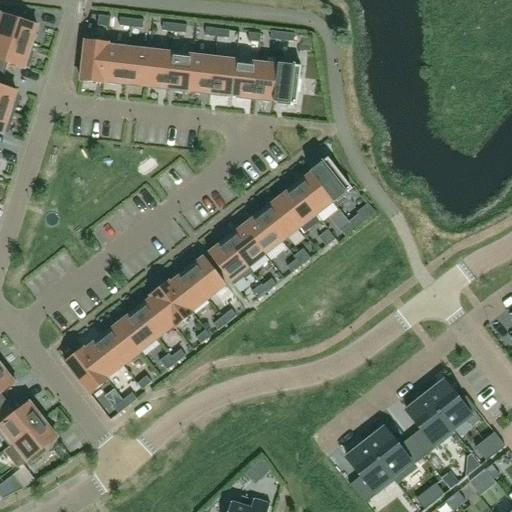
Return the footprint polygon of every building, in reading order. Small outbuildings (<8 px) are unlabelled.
[(0,37),(31,47),(38,26),(18,20),(19,16),(5,12),(4,15),(0,14),(0,37)] [(111,17),(99,16),(98,25),(110,27),(111,17)] [(120,26),(131,27),(132,19),(120,18),(120,26)] [(132,19),(131,27),(143,29),(144,21),(132,19)] [(174,33),(175,25),(163,24),(162,31),(174,33)] [(175,25),(174,33),(186,34),(187,26),(175,25)] [(217,38),(218,30),(206,28),(205,36),(217,38)] [(217,38),(229,39),(230,31),(218,30),(217,38)] [(282,41),(283,33),(271,32),(270,40),(282,41)] [(248,41),(260,43),(261,35),(249,33),(248,41)] [(282,41),(293,43),(294,35),(283,33),(282,41)] [(0,74),(4,75),(8,63),(24,69),(25,66),(29,67),(32,57),(28,56),(31,47),(0,37),(0,74)] [(107,44),(85,42),(81,81),(103,83),(107,44)] [(103,83),(104,83),(104,81),(125,84),(129,49),(108,46),(108,44),(107,44),(103,83)] [(125,84),(146,86),(150,51),(151,46),(129,44),(129,49),(125,84)] [(172,54),(150,51),(146,86),(167,89),(172,54)] [(189,91),(210,94),(214,59),(215,54),(206,53),(206,58),(193,56),(189,91)] [(193,56),(172,54),(167,89),(189,91),(193,56)] [(236,61),(214,59),(210,94),(232,96),(236,61)] [(257,64),(236,61),(232,96),(253,99),(257,64)] [(279,64),(278,64),(278,66),(257,64),(253,99),(274,101),(274,103),(275,103),(279,64)] [(275,103),(297,106),(301,67),(279,64),(275,103)] [(0,109),(10,113),(13,105),(16,106),(19,96),(16,95),(17,92),(0,86),(0,74),(0,109)] [(0,133),(3,134),(4,132),(7,133),(10,122),(8,121),(10,113),(0,109),(0,133)] [(352,189),(328,158),(310,172),(335,203),(334,204),(337,208),(344,202),(341,198),(352,189)] [(295,187),(316,215),(333,202),(334,204),(335,203),(310,172),(310,173),(311,174),(295,187)] [(299,228),(316,215),(295,187),(278,200),(299,228)] [(278,200),(260,214),(282,241),(299,228),(278,200)] [(282,241),(260,214),(244,227),(265,255),(282,241)] [(364,222),(360,216),(350,223),(355,230),(364,222)] [(355,230),(350,223),(341,231),(346,237),(355,230)] [(244,227),(227,240),(226,240),(248,268),(265,255),(244,227)] [(326,247),(327,246),(335,239),(328,230),(319,237),(326,247)] [(253,274),(248,268),(226,240),(209,254),(233,286),(244,278),(245,279),(253,274)] [(297,260),(301,266),(311,259),(303,249),(294,256),(297,260)] [(208,299),(226,285),(204,257),(187,271),(208,299)] [(301,266),(297,260),(287,267),(292,273),(301,266)] [(192,312),(208,299),(187,271),(170,284),(169,283),(168,283),(192,314),(193,313),(192,312)] [(272,279),(262,286),(267,293),(277,285),(275,283),(272,279)] [(175,327),(192,314),(168,283),(151,296),(175,327)] [(261,285),(252,292),(258,300),(267,293),(262,286),(261,285)] [(175,327),(151,296),(151,297),(152,298),(136,311),(157,339),(174,326),(175,327)] [(227,323),(237,316),(232,310),(223,317),(227,323)] [(140,352),(157,339),(136,311),(118,324),(140,352)] [(218,331),(227,323),(223,317),(213,324),(218,331)] [(123,365),(140,352),(118,324),(101,338),(123,365)] [(201,344),(210,337),(205,331),(196,338),(201,344)] [(107,378),(123,365),(101,338),(85,351),(84,349),(83,349),(107,380),(108,380),(107,378)] [(90,394),(107,380),(83,349),(66,363),(90,394)] [(181,350),(171,357),(176,363),(186,356),(181,350)] [(169,354),(160,361),(167,371),(176,363),(171,357),(169,354)] [(0,410),(9,404),(1,394),(15,384),(13,381),(16,379),(9,371),(6,373),(1,366),(0,366),(0,410)] [(137,384),(142,390),(152,383),(147,376),(137,384)] [(445,383),(426,397),(452,430),(452,429),(477,411),(466,397),(460,402),(445,383)] [(128,407),(137,399),(132,393),(123,400),(128,407)] [(426,397),(407,412),(421,429),(436,449),(455,433),(452,429),(452,430),(426,397)] [(119,414),(128,407),(123,400),(114,408),(119,414)] [(16,413),(9,404),(0,410),(0,433),(10,447),(13,444),(43,420),(38,414),(41,411),(34,403),(31,405),(30,403),(16,413)] [(43,454),(40,451),(57,438),(43,420),(13,444),(27,462),(29,460),(32,462),(43,454)] [(385,429),(366,444),(395,481),(394,482),(397,485),(417,470),(414,466),(399,447),(385,429)] [(436,449),(421,429),(410,438),(425,457),(436,449)] [(495,433),(476,448),(486,462),(505,447),(495,433)] [(414,466),(425,457),(410,438),(399,447),(414,466)] [(366,444),(347,459),(361,477),(376,496),(394,482),(395,481),(366,444)] [(261,461),(246,474),(255,484),(270,471),(261,461)] [(492,465),(486,470),(493,480),(500,475),(492,465)] [(486,470),(471,481),(482,496),(497,485),(493,480),(486,470)] [(450,473),(442,479),(451,490),(455,486),(459,484),(450,473)] [(13,476),(0,485),(0,495),(3,499),(23,489),(13,476)] [(376,496),(361,477),(350,485),(365,504),(376,496)] [(418,500),(426,510),(432,505),(435,502),(428,492),(418,500)] [(459,492),(452,497),(459,506),(466,501),(459,492)] [(231,502),(227,511),(268,511),(271,505),(253,499),(253,500),(242,496),(240,505),(231,502)] [(452,497),(446,502),(453,511),(459,506),(452,497)]
